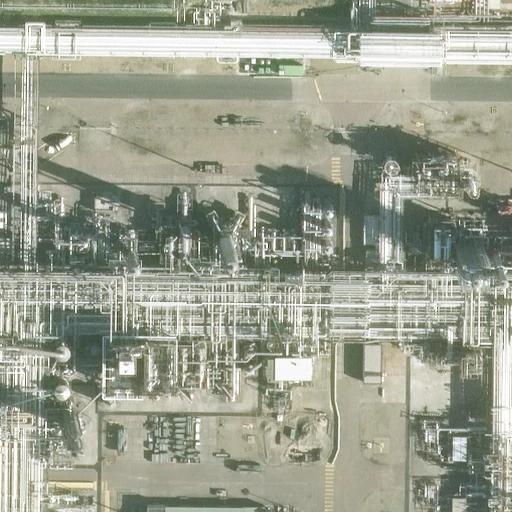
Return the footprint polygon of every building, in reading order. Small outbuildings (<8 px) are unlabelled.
[(112,44),(113,22),(52,22),(52,8),(34,8),(34,44),(112,44)] [(244,43),(258,44),(260,22),(221,18),(218,45),(243,48),(244,43)] [(19,22),(0,22),(0,44),(20,44),(19,22)] [(205,49),(205,24),(120,22),(120,48),(205,49)] [(322,105),(322,124),(341,124),(341,105),(322,105)] [(257,140),(261,156),(294,149),(288,126),(246,136),(248,142),(257,140)] [(227,242),(228,241),(228,239),(229,238),(229,236),(228,234),(228,233),(227,232),(226,231),(225,230),(223,229),(221,229),(220,229),(218,229),(217,230),(216,231),(214,232),(213,233),(213,235),(212,237),(212,238),(213,240),(213,241),(214,243),(215,244),(217,244),(218,245),(220,245),(222,245),(223,245),(225,244),(226,243),(227,242)] [(323,361),(324,336),(286,334),(285,359),(323,361)] [(367,376),(387,376),(387,334),(368,334),(367,376)] [(459,448),(474,447),(474,424),(459,424),(459,448)] [(460,507),(475,505),(473,485),(458,486),(460,507)]
